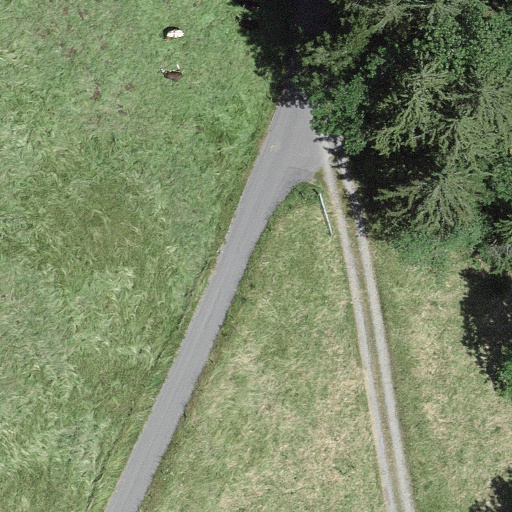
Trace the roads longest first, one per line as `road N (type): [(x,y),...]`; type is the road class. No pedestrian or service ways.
road 1 (unclassified): [(304,0),(311,48),(284,144),(124,511)]
road 2 (track): [(406,511),(344,204),(331,173),(284,144)]
